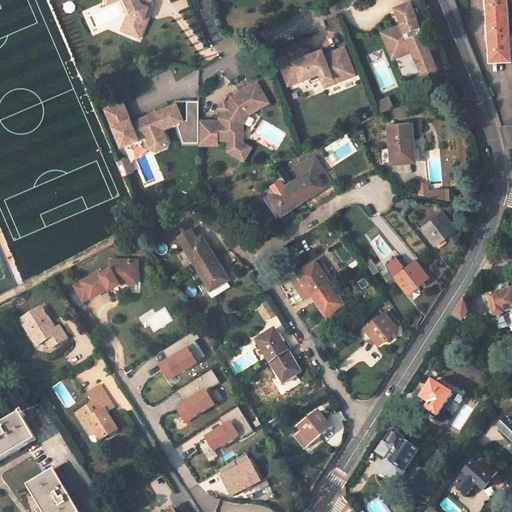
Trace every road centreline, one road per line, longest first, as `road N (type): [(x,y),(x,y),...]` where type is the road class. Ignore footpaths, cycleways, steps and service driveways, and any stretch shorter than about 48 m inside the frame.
road 1 (tertiary): [(497,185),(467,274),(327,494)]
road 2 (tertiary): [(437,0),(478,97),(497,185)]
